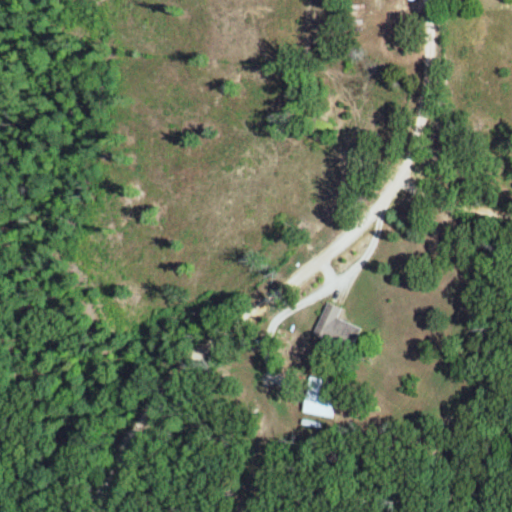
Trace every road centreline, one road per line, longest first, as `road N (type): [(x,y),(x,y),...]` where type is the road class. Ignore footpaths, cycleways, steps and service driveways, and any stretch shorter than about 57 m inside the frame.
road 1 (residential): [(102,511),(132,441),(192,371),(379,209),(388,0)]
road 2 (residential): [(379,209),(401,225),(511,238)]
